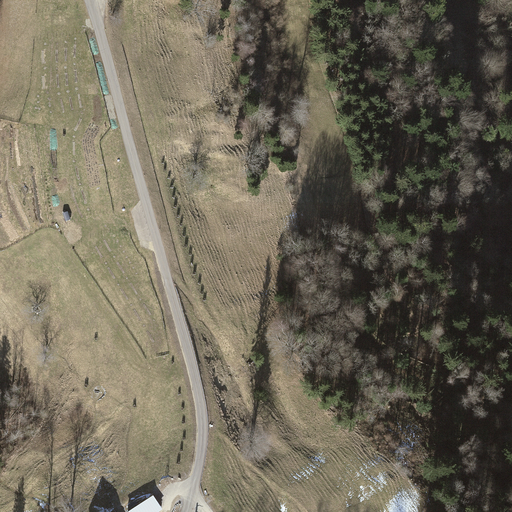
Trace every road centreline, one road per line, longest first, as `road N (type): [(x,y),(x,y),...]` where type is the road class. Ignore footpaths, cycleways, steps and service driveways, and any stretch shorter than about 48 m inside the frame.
road 1 (unclassified): [(186,511),(202,441),(200,406),(91,0)]
road 2 (track): [(311,0),(318,54),(390,279),(417,331),(511,408)]
